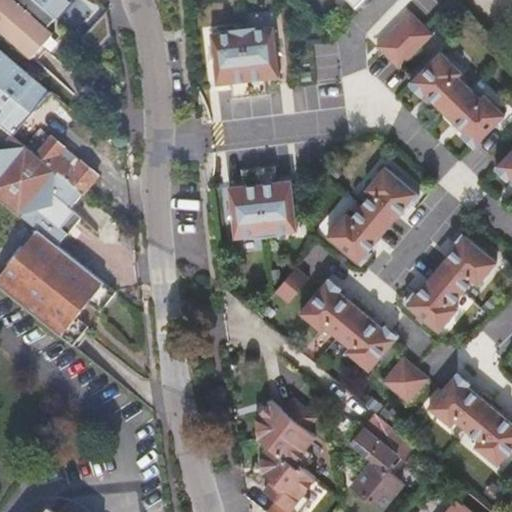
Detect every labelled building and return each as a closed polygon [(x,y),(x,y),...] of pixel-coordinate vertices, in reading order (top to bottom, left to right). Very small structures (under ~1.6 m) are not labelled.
[(45,30),(55,19),(33,0),(0,0),(0,31),(31,58),(51,36),(45,30)] [(33,0),(55,19),(70,2),(67,0),(33,0)] [(423,46),(424,46),(435,35),(425,25),(412,12),(401,23),(423,46)] [(390,34),(412,57),(423,46),(401,23),(390,34)] [(249,82),(251,96),(268,94),(266,80),(281,78),(275,27),(244,31),(249,82)] [(249,82),(244,31),(212,34),(218,85),(233,84),(235,98),(251,96),(249,82)] [(378,46),(401,68),(412,57),(390,34),(378,46)] [(412,57),(413,57),(424,46),(423,46),(412,57)] [(489,57),(493,61),(502,53),(498,49),(489,57)] [(0,127),(4,130),(21,111),(41,85),(0,50),(0,127)] [(446,112),(471,86),(460,75),(464,71),(443,51),(411,82),(423,94),(426,92),(446,112)] [(504,56),(496,64),(500,68),(508,60),(504,56)] [(401,68),(413,57),(412,57),(401,68)] [(475,146),(507,114),(486,93),(482,97),(471,86),(446,112),(466,131),(463,134),(475,146)] [(4,130),(13,138),(29,118),(21,111),(4,130)] [(33,153),(83,196),(98,177),(76,159),(71,166),(59,156),(65,150),(53,139),(42,152),(37,148),(33,153)] [(0,199),(39,231),(59,247),(81,220),(71,212),(83,196),(33,153),(16,140),(5,153),(0,152),(0,199)] [(71,166),(76,159),(65,150),(59,156),(71,166)] [(511,176),(511,177),(511,151),(496,167),(509,179),(511,176)] [(362,204),(388,226),(408,202),(411,205),(420,194),(386,165),(367,188),(372,192),(362,204)] [(259,168),(267,234),(298,230),(292,179),(277,181),(276,167),(259,168)] [(326,171),(335,179),(338,174),(329,167),(326,171)] [(267,234),(259,168),(243,170),(244,185),(229,187),(235,238),(267,234)] [(329,186),(332,182),(323,174),(319,178),(329,186)] [(369,250),(388,226),(362,204),(352,216),(347,211),(328,234),(362,263),(371,252),(369,250)] [(10,266),(0,279),(0,287),(75,347),(90,329),(79,320),(91,304),(103,313),(118,295),(59,247),(39,231),(23,250),(21,248),(7,264),(10,266)] [(457,245),(437,269),(464,291),(473,279),(479,284),(498,261),(464,232),(454,243),(457,245)] [(282,271),(286,275),(294,265),(290,262),(282,271)] [(295,267),(275,291),(288,302),(309,278),(295,267)] [(464,291),(437,269),(417,293),(414,291),(405,301),(440,330),(459,308),(454,303),(464,291)] [(328,278),(299,312),(322,331),(326,327),(337,337),(361,309),(339,291),(341,288),(328,278)] [(272,290),(267,287),(260,296),(264,300),(272,290)] [(483,305),(492,313),(496,308),(487,300),(483,305)] [(486,320),(490,316),(480,308),(477,312),(486,320)] [(361,309),(337,337),(349,347),(346,351),(369,370),(398,335),(385,324),(382,327),(361,309)] [(316,359),(324,350),(319,346),(311,355),(316,359)] [(327,352),(319,362),(323,365),(331,356),(327,352)] [(384,381),(397,392),(417,367),(405,357),(384,381)] [(417,367),(397,392),(409,403),(430,378),(417,367)] [(467,429),(489,403),(467,385),(470,382),(457,371),(428,406),(451,425),(455,419),(467,429)] [(263,511),(297,511),(307,500),(300,494),(314,477),(300,466),(310,454),(302,448),(312,435),(305,429),(315,417),(290,397),(280,410),(267,400),(252,419),(255,437),(265,446),(257,456),(258,472),(268,480),(260,490),(273,500),(263,511)] [(489,403),(467,429),(479,439),(474,445),(497,463),(511,445),(511,418),(511,420),(489,403)] [(388,450),(401,435),(381,419),(358,447),(375,461),(356,486),(382,507),(402,483),(388,471),(398,458),(388,450)] [(434,457),(438,461),(446,451),(442,448),(434,457)] [(449,454),(441,463),(446,467),(453,458),(449,454)] [(472,511),(460,502),(451,511),(472,511)]
